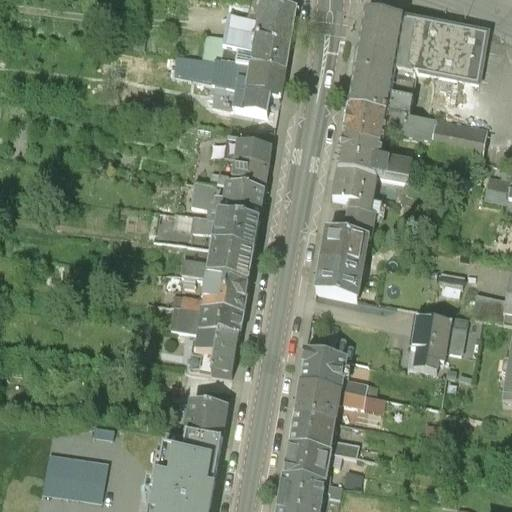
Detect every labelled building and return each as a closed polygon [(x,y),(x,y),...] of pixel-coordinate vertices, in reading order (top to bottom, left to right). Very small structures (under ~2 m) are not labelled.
[(255,0),(256,9),(265,10),(279,11),(277,0),(255,0)] [(256,9),(244,7),(243,18),(264,21),(265,10),(256,9)] [(279,11),(265,10),(264,21),(294,25),(296,14),(279,11)] [(357,70),(414,80),(423,29),(366,19),(357,70)] [(235,26),(233,37),(226,36),(221,69),(251,71),(258,30),(235,26)] [(273,32),(258,30),(251,71),(286,77),(293,31),(274,28),(273,32)] [(423,29),(414,80),(476,91),(485,40),(423,29)] [(221,69),(215,68),(213,86),(229,88),(230,78),(244,79),(251,76),(251,71),(221,69)] [(414,80),(357,70),(349,112),(386,118),(407,122),(414,80)] [(286,77),(251,71),(251,76),(244,116),(265,120),(269,101),(281,103),(286,77)] [(386,118),(349,112),(343,145),(380,151),(384,132),(386,118)] [(407,122),(386,118),(384,132),(402,135),(401,141),(431,147),(434,127),(407,122)] [(487,136),(434,127),(431,147),(429,160),(481,167),(487,136)] [(380,151),(343,145),(338,175),(375,181),(376,181),(399,183),(407,185),(410,167),(378,163),(380,151)] [(228,172),(234,173),(267,178),(271,154),(231,149),(228,172)] [(267,178),(234,173),(232,187),(219,185),(217,194),(226,196),(264,201),(267,178)] [(375,181),(338,175),(332,204),(349,207),(343,239),(368,243),(369,243),(374,218),(369,218),(375,181)] [(507,210),(508,206),(510,193),(511,193),(511,176),(500,175),(499,184),(488,183),(484,206),(507,210)] [(264,201),(226,196),(221,226),(259,232),(264,201)] [(221,226),(219,225),(219,228),(218,228),(213,256),(253,263),(259,232),(221,226)] [(343,239),(327,236),(321,267),(325,267),(362,274),(368,243),(343,239)] [(253,263),(213,256),(208,287),(248,293),(253,263)] [(362,274),(325,267),(324,276),(320,275),(316,298),(356,305),(362,274)] [(444,295),(459,298),(462,283),(447,280),(444,295)] [(248,293),(208,287),(203,318),(243,324),(248,293)] [(243,324),(203,318),(203,320),(174,315),(170,337),(198,342),(218,345),(219,342),(239,345),(243,324)] [(450,328),(416,323),(410,357),(412,357),(409,377),(436,381),(438,369),(443,370),(445,359),(449,334),(450,328)] [(465,336),(449,334),(445,359),(461,362),(465,336)] [(239,345),(219,342),(218,345),(198,342),(196,358),(215,361),(212,382),(233,386),(239,345)] [(345,365),(305,358),(303,371),(304,371),(300,392),(339,399),(341,385),(345,365)] [(445,382),(445,384),(454,386),(455,378),(446,376),(445,382)] [(367,389),(341,385),(339,399),(365,403),(367,390),(367,389)] [(376,391),(367,390),(365,403),(368,404),(374,405),(376,391)] [(339,399),(300,392),(295,422),(334,428),(337,411),(339,399)] [(365,403),(339,399),(337,411),(365,416),(368,404),(365,403)] [(374,405),(368,404),(365,416),(382,419),(384,407),(374,405)] [(227,415),(192,411),(186,443),(222,448),(227,415)] [(334,428),(295,422),(289,456),(328,463),(331,447),(334,428)] [(115,440),(96,438),(94,448),(114,450),(115,440)] [(159,478),(155,476),(149,511),(210,511),(222,448),(186,443),(167,441),(159,478)] [(362,453),(331,447),(328,463),(356,467),(357,457),(362,458),(362,453)] [(328,463),(289,456),(287,471),(286,471),(284,485),(323,492),(328,463)] [(101,511),(109,473),(50,466),(43,505),(93,511),(101,511)] [(362,481),(347,479),(345,493),(360,495),(362,481)] [(319,511),(323,492),(284,485),(279,511),(319,511)]
